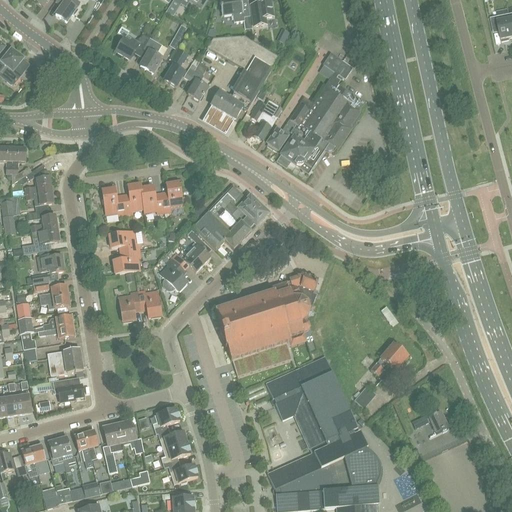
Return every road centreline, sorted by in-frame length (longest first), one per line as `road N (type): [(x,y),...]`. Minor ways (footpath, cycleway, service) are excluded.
road 1 (residential): [(280,215),(308,241),(373,274),(426,324),(511,483)]
road 2 (residential): [(106,412),(70,184)]
road 3 (primary): [(459,222),(409,0)]
road 4 (primary): [(385,0),(433,221)]
road 5 (primary): [(436,233),(471,353),(511,443)]
road 6 (residential): [(167,334),(280,215)]
road 7 (primary): [(511,377),(459,222)]
road 8 (tertiary): [(230,156),(169,125),(84,122)]
road 9 (residential): [(511,215),(472,76)]
road 10 (tertiary): [(301,216),(368,246),(436,233)]
road 11 (tertiary): [(433,221),(361,233),(309,205)]
road 12 (residential): [(215,511),(185,388)]
